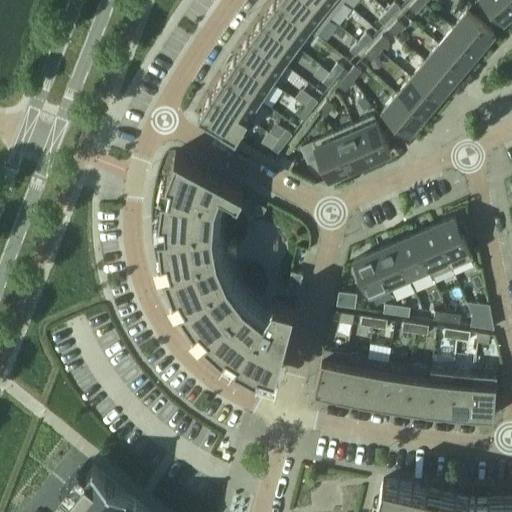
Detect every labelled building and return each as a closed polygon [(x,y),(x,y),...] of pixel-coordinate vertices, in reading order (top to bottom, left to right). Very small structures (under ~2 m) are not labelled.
[(275,0),(274,0),(274,1),(316,34),(330,17),(308,0),(275,0)] [(308,0),(330,17),(343,0),(342,0),(308,0)] [(421,0),(414,0),(409,6),(416,13),(424,3),(421,0)] [(511,0),(484,0),(503,21),(511,12),(511,0)] [(261,18),(260,19),(296,46),(308,29),(316,35),(316,34),(274,1),(267,10),(265,13),(262,18),(261,18)] [(400,6),(394,1),(386,9),(392,15),(400,6)] [(392,15),(386,9),(378,18),(384,23),(392,15)] [(467,9),(452,26),(479,49),(494,32),(467,9)] [(248,36),(247,37),(283,63),(296,46),(260,19),(254,28),(252,31),(252,32),(248,37),(248,36)] [(397,19),(388,28),(395,35),(402,27),(403,25),(397,19)] [(452,26),(438,43),(465,66),(479,49),(452,26)] [(366,31),(358,40),(363,45),(372,37),(366,31)] [(382,35),(373,44),(380,50),(389,41),(382,35)] [(235,55),(234,56),(271,81),(283,63),(247,37),(241,47),(239,50),(235,55)] [(358,40),(349,49),(355,54),(363,45),(358,40)] [(438,43),(424,59),(451,82),(465,66),(438,43)] [(373,44),(364,53),(371,60),(380,50),(373,44)] [(222,74),(222,75),(263,102),(263,101),(259,99),(271,81),(234,56),(228,66),(226,69),(224,73),(223,74),(222,74)] [(424,59),(410,76),(437,99),(451,82),(424,59)] [(337,61),(330,71),(336,76),(343,66),(337,61)] [(354,64),(346,74),(353,80),(361,70),(354,64)] [(330,71),(322,80),(329,85),(336,76),(330,71)] [(341,80),(337,84),(345,90),(353,80),(346,74),(341,80)] [(210,93),(210,94),(251,120),(263,102),(222,75),(214,88),(212,92),(211,93),(210,93)] [(410,76),(396,93),(423,115),(437,99),(410,76)] [(396,93),(382,110),(409,132),(423,115),(396,93)] [(202,107),(198,115),(222,129),(221,129),(240,140),(251,120),(210,94),(202,107)] [(311,94),(304,104),(310,109),(317,99),(311,94)] [(326,115),(333,105),(326,99),(318,109),(326,115)] [(303,118),(310,109),(304,104),(297,113),(303,118)] [(373,113),(353,122),(369,160),(390,151),(373,113)] [(334,130),(333,131),(349,169),(369,160),(353,122),(352,123),(334,130)] [(285,128),(278,137),(285,142),(292,133),(285,128)] [(320,157),(310,162),(322,173),(326,171),(329,178),(349,169),(333,131),(312,140),(320,157)] [(278,137),(271,147),(277,152),(285,142),(278,137)] [(159,215),(158,215),(158,216),(166,216),(166,229),(158,229),(158,230),(159,230),(162,254),(161,254),(161,255),(168,253),(172,266),(165,268),(165,269),(166,269),(174,291),(173,292),(174,293),(180,289),(186,300),(180,304),(180,305),(181,305),(194,325),(195,326),(200,321),(209,331),(203,336),(204,337),(205,336),(222,352),(222,353),(223,354),(227,347),(238,354),(236,358),(234,361),(235,362),(235,361),(256,372),(256,373),(257,373),(259,367),(276,372),(277,368),(288,326),(294,304),(274,299),(273,300),(264,315),(244,299),(228,278),(218,254),(213,228),(213,227),(215,202),(220,187),(225,190),(233,195),(234,195),(233,195),(234,195),(238,197),(243,188),(242,187),(238,185),(188,157),(175,150),(175,152),(173,157),(166,176),(165,176),(165,177),(172,179),(169,192),(162,190),(161,191),(162,191),(159,215)] [(294,161),(288,158),(283,155),(278,163),(284,166),(289,169),(294,161)] [(454,216),(433,225),(451,267),(472,258),(462,235),(467,233),(462,220),(457,222),(454,216)] [(415,233),(414,233),(432,276),(451,267),(433,225),(415,233)] [(414,233),(394,242),(411,280),(430,272),(431,276),(432,276),(414,233)] [(394,242),(374,250),(391,289),(392,289),(410,281),(411,280),(394,242)] [(356,266),(351,268),(357,281),(362,279),(370,298),(391,289),(374,250),(373,251),(353,259),(356,266)] [(297,291),(303,273),(291,269),(286,288),(297,291)] [(397,303),(384,302),(383,311),(395,313),(397,303)] [(397,303),(395,313),(396,313),(408,315),(409,306),(409,305),(397,303)] [(447,311),(434,309),(433,318),(446,320),(447,311)] [(353,321),(354,313),(340,311),(339,319),(353,321)] [(447,311),(446,320),(458,322),(460,313),(447,311)] [(373,326),(374,316),(362,314),(360,324),(373,326)] [(483,326),(484,316),(471,314),(470,324),(483,326)] [(386,328),(387,318),(374,316),(373,326),(386,328)] [(414,331),(415,322),(402,320),(401,329),(414,331)] [(427,333),(428,324),(415,322),(414,331),(427,333)] [(458,337),(460,329),(449,327),(448,336),(458,337)] [(469,339),(470,330),(460,329),(458,337),(469,339)] [(488,342),(489,333),(477,331),(476,340),(488,342)] [(336,393),(345,351),(324,347),(314,389),(336,393)] [(359,398),(366,355),(345,351),(336,393),(359,398)] [(380,402),(388,359),(366,355),(359,398),(380,402)] [(404,405),(409,363),(388,359),(380,402),(399,405),(404,405)] [(426,408),(430,365),(409,363),(404,405),(426,408)] [(494,414),(497,366),(474,364),(474,369),(469,412),(494,414)] [(448,410),(452,367),(430,365),(426,408),(448,410)] [(469,412),(474,369),(452,367),(448,410),(469,412)] [(154,511),(93,463),(92,465),(54,511),(154,511)] [(511,511),(511,498),(469,498),(382,478),(372,511),(511,511)]
